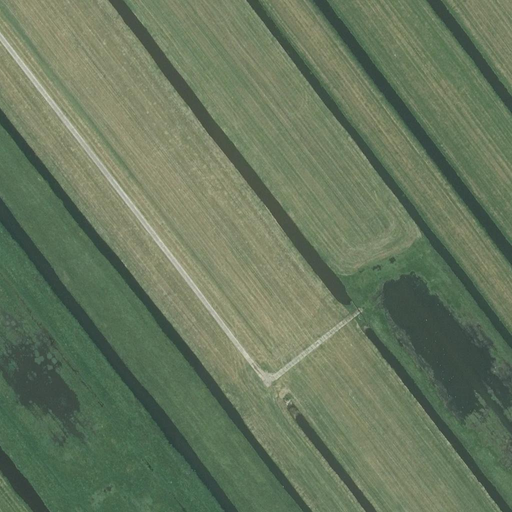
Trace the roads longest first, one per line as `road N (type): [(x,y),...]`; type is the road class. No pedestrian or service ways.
road 1 (track): [(0,37),(267,382),(361,309)]
road 2 (track): [(263,377),(271,436),(327,511)]
